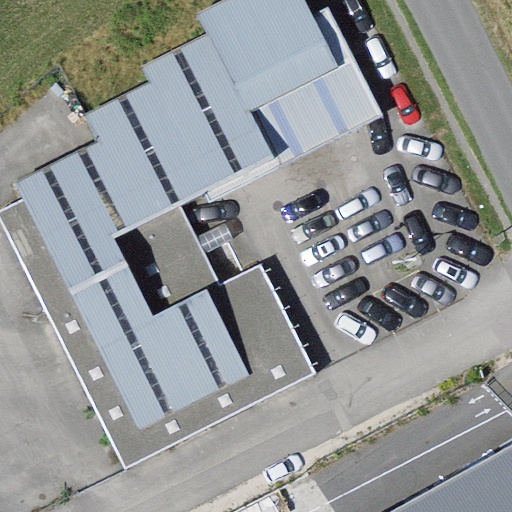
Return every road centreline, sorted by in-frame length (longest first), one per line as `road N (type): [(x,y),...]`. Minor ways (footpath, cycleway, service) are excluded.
road 1 (unclassified): [(511,318),(143,511)]
road 2 (unclassified): [(511,162),(431,0)]
